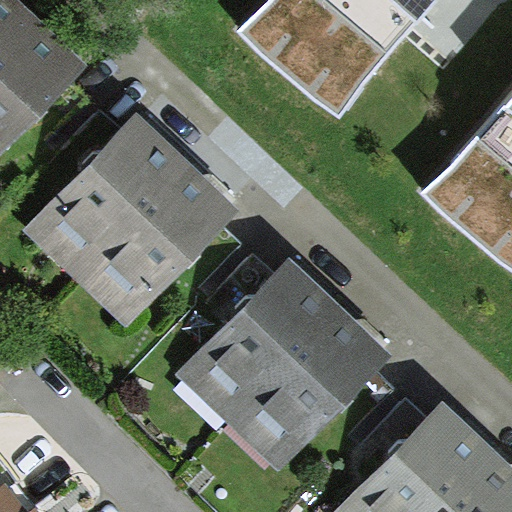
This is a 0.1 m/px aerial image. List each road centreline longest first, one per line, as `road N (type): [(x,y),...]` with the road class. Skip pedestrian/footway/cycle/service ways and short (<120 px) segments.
road 1 (residential): [(100,45),(511,397)]
road 2 (residential): [(164,511),(27,370)]
